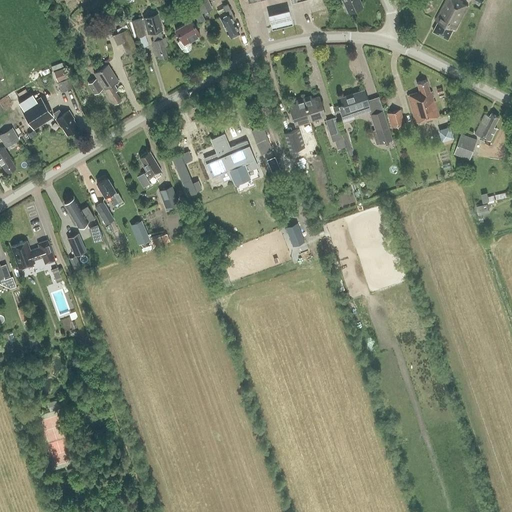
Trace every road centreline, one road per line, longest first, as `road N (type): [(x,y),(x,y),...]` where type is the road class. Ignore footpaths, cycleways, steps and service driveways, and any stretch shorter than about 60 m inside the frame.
road 1 (tertiary): [(0,206),(263,50),(319,38),(387,42)]
road 2 (tertiary): [(511,102),(387,42)]
